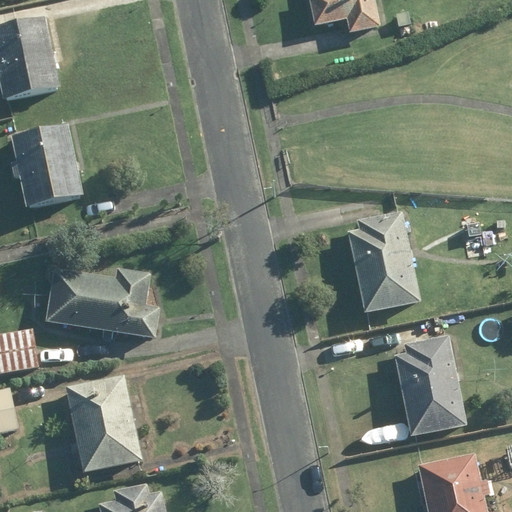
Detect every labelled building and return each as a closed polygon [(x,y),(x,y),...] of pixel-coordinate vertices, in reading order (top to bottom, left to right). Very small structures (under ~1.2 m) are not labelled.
[(381,31),(374,0),(306,0),(313,28),(346,21),(350,38),(381,31)] [(60,91),(46,23),(0,32),(0,65),(7,101),(60,91)] [(81,200),(66,128),(10,140),(24,211),(81,200)] [(356,224),(358,234),(347,236),(363,317),(419,306),(402,215),(356,224)] [(117,271),(116,281),(53,272),(45,324),(153,340),(157,311),(146,309),(151,276),(117,271)] [(34,336),(0,338),(0,376),(37,373),(34,336)] [(392,360),(408,441),(466,430),(448,339),(404,348),(406,357),(392,360)] [(142,463),(122,380),(64,393),(83,476),(142,463)] [(11,393),(0,394),(0,438),(17,435),(11,393)] [(488,511),(475,455),(415,469),(425,511),(488,511)] [(163,511),(159,495),(150,497),(147,486),(113,494),(116,506),(100,510),(100,511),(163,511)]
